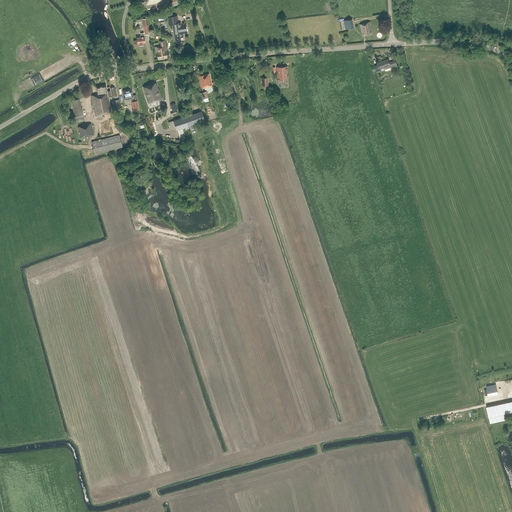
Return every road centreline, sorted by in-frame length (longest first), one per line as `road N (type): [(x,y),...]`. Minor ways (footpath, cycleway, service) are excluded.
road 1 (unclassified): [(131,68),(392,44)]
road 2 (unclassified): [(0,127),(78,81),(131,68)]
road 3 (unclassified): [(511,56),(455,43),(392,44)]
